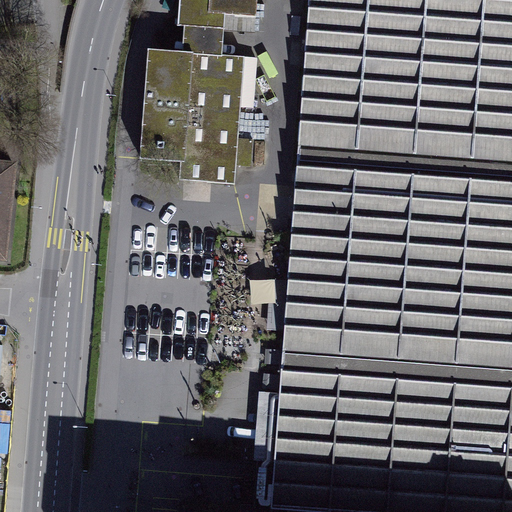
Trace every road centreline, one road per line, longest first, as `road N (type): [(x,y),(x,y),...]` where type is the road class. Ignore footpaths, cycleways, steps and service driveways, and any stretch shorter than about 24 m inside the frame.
road 1 (primary): [(104,0),(79,121),(62,308)]
road 2 (primary): [(62,308),(45,511)]
